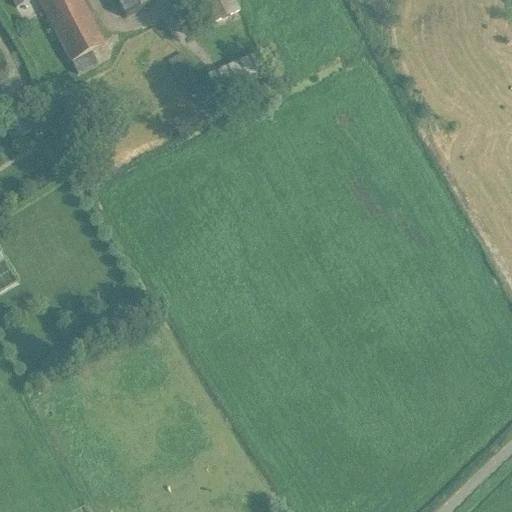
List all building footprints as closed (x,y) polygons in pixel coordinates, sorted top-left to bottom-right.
[(29,0),(11,0),(16,9),(30,1),(29,0)] [(36,0),(49,24),(70,65),(71,64),(78,76),(97,66),(91,54),(104,46),(82,3),(80,0),(36,0)] [(114,0),(125,20),(154,4),(151,0),(114,0)] [(233,0),(198,0),(211,26),(239,12),(233,0)] [(169,68),(184,97),(199,89),(182,54),(168,62),(171,68),(169,68)] [(270,87),(255,54),(206,76),(221,109),(270,87)] [(9,96),(0,101),(0,120),(13,143),(30,133),(9,96)] [(0,256),(0,293),(16,283),(0,256)]
